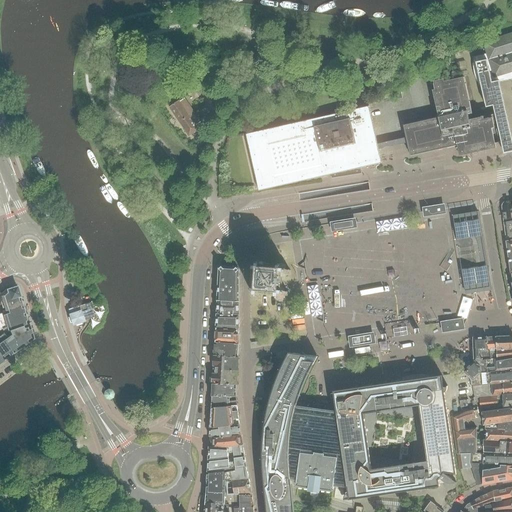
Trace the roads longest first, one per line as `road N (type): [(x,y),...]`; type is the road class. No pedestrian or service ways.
road 1 (secondary): [(192,375),(200,265),(225,228),(258,214),(480,179)]
road 2 (residential): [(245,354),(287,347),(327,356),(507,326)]
road 3 (residential): [(260,511),(245,354)]
road 4 (unclassified): [(507,326),(480,179)]
